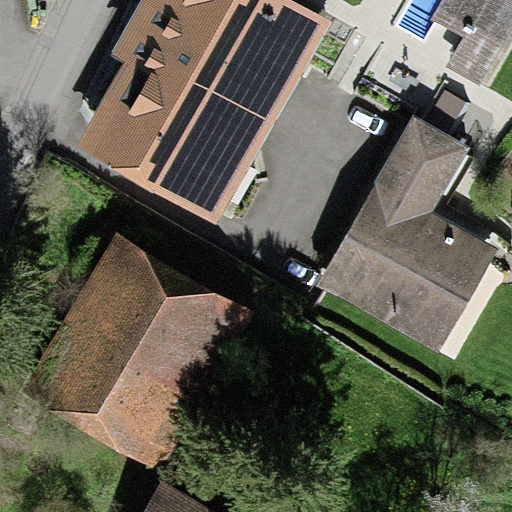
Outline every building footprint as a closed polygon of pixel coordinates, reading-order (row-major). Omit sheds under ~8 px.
[(181,0),(103,136),(207,195),(308,23),(268,0),(181,0)] [(511,0),(445,0),(439,13),(472,30),(454,62),(478,76),(511,17),(511,0)] [(416,124),(329,276),(434,336),(494,231),(444,203),(471,155),(416,124)] [(128,275),(64,382),(162,440),(226,333),(128,275)] [(150,511),(206,511),(165,488),(150,511)]
